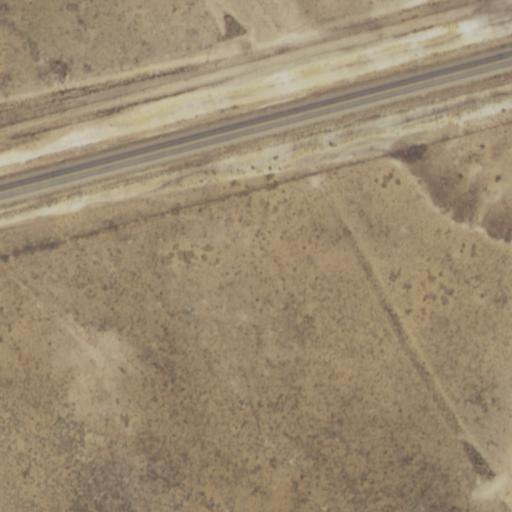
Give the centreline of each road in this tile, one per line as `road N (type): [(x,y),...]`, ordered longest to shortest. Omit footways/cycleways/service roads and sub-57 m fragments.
road 1 (primary): [(0,200),(511,63)]
road 2 (track): [(0,130),(511,9)]
